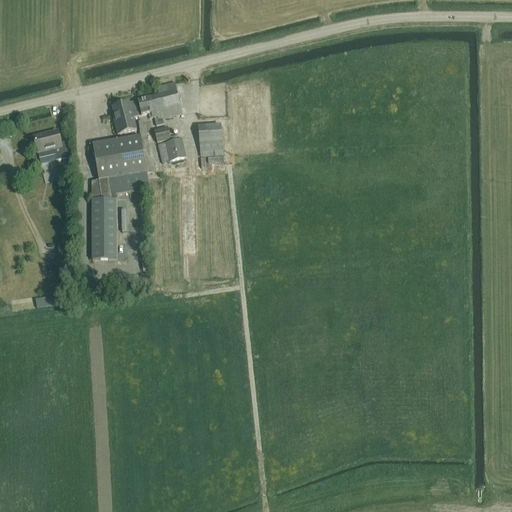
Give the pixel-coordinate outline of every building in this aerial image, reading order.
[(149,120),(154,118),(156,127),(165,125),(164,121),(183,116),(175,84),(157,88),(159,96),(138,101),(141,117),(148,115),(149,120)] [(116,122),(114,122),(118,136),(136,131),(133,119),(139,117),(136,102),(129,104),(129,103),(113,107),(116,122)] [(139,121),(141,137),(148,173),(155,171),(153,157),(151,157),(148,141),(154,140),(153,135),(151,135),(150,130),(147,130),(146,125),(143,126),(142,120),(139,121)] [(198,128),(199,138),(201,158),(223,156),(221,126),(198,128)] [(154,131),(157,143),(170,139),(167,128),(154,131)] [(39,159),(56,155),(58,161),(72,157),(68,142),(60,144),(57,132),(34,138),(39,159)] [(92,182),(92,200),(93,261),(127,261),(126,200),(116,200),(116,194),(150,188),(148,173),(141,137),(93,145),(99,181),(92,182)] [(182,140),(166,143),(158,145),(162,164),(186,158),(182,140)] [(71,243),(58,243),(59,279),(72,279),(71,243)] [(147,251),(141,252),(143,272),(149,271),(147,251)] [(55,298),(35,301),(36,309),(56,307),(65,306),(64,300),(55,302),(55,298)]
